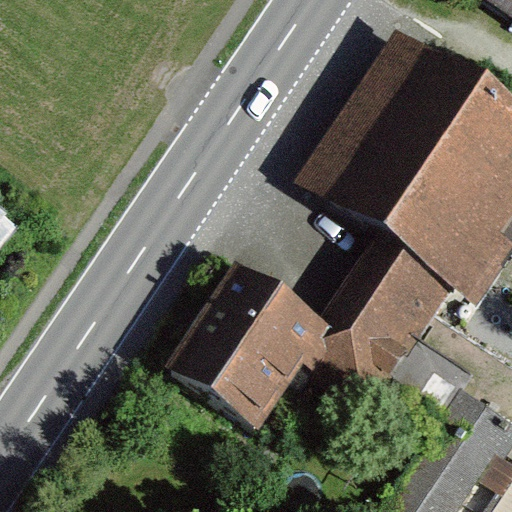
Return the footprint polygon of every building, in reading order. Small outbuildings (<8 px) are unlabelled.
[(511,0),(488,0),(511,16),(511,0)] [(471,296),(511,238),(511,124),(405,49),(301,195),(360,236),(300,319),(330,341),(403,392),(471,296)] [(0,252),(12,237),(0,227),(0,252)] [(330,341),(231,273),(164,370),(263,438),(330,341)] [(460,511),(478,480),(509,497),(511,490),(511,424),(453,393),(388,511),(460,511)] [(511,511),(511,489),(498,511),(511,511)]
